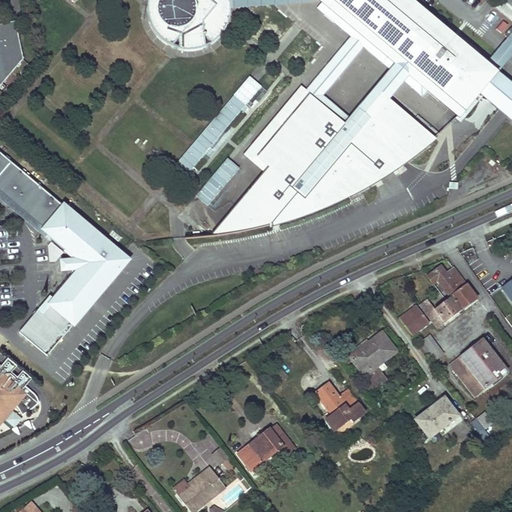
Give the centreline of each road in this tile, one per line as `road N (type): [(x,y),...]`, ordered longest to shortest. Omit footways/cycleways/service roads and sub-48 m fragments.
road 1 (secondary): [(511,191),(326,274),(0,470)]
road 2 (secondary): [(0,488),(336,284),(441,237)]
road 3 (residential): [(441,237),(511,335)]
